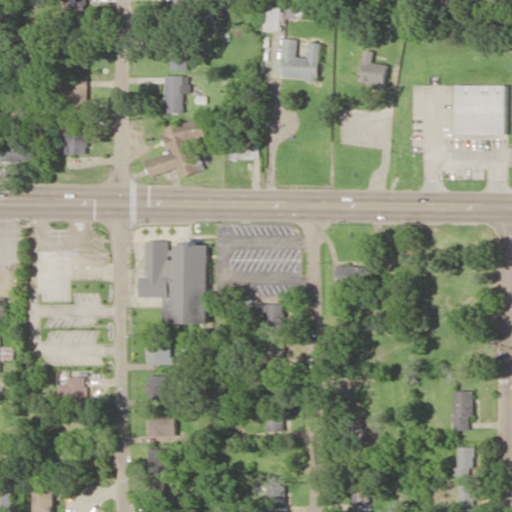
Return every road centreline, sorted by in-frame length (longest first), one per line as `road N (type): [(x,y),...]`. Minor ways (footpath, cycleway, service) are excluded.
road 1 (secondary): [(511,207),(0,200)]
road 2 (residential): [(122,511),(122,0)]
road 3 (residential): [(316,511),(315,204)]
road 4 (residential): [(511,406),(508,207)]
